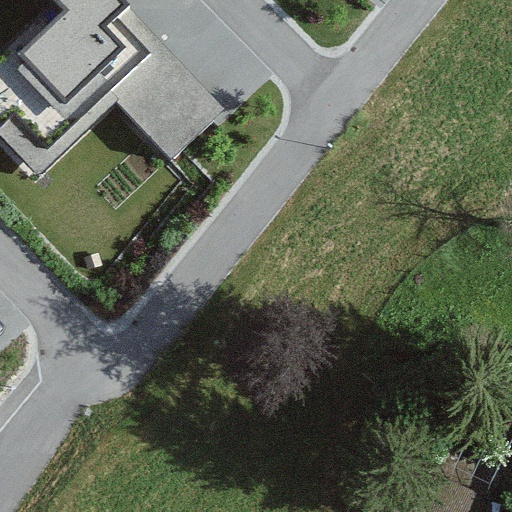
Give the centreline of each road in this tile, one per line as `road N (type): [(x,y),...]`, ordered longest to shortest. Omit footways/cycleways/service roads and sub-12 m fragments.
road 1 (residential): [(71,375),(112,373),(178,312),(342,100)]
road 2 (residential): [(342,100),(236,0)]
road 3 (residential): [(71,375),(43,318),(0,270)]
road 4 (residential): [(342,100),(419,0)]
